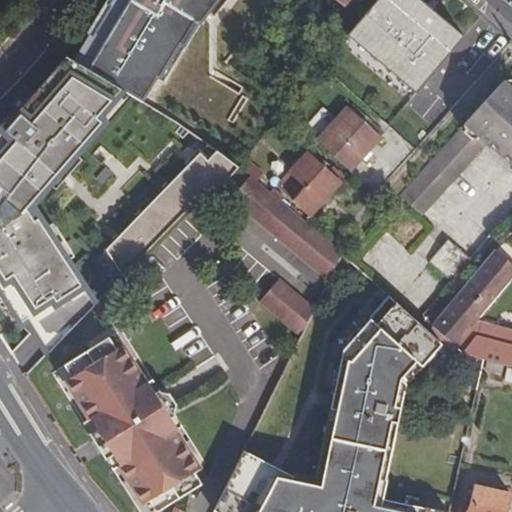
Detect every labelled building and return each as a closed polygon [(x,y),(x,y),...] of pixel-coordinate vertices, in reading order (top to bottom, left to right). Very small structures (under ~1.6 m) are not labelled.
[(87,36),(72,62),(118,90),(141,102),(155,78),(157,79),(177,46),(181,48),(196,23),(197,24),(215,0),(108,0),(105,6),(102,5),(85,34),(87,36)] [(332,0),(343,8),(347,2),(348,0),(357,0),(358,0),(332,0)] [(375,0),(348,33),(345,37),(413,96),(462,39),(416,0),(375,0)] [(260,23),(240,46),(244,50),(264,26),(260,23)] [(339,25),(301,70),(310,78),(319,67),(345,37),(348,33),(339,25)] [(218,50),(213,58),(223,64),(229,56),(218,50)] [(38,346),(43,354),(94,303),(39,216),(35,219),(21,197),(97,121),(92,116),(118,90),(72,62),(64,57),(11,109),(14,111),(0,125),(0,300),(9,314),(15,310),(38,346)] [(511,88),(502,79),(396,197),(418,217),(485,144),(511,166),(511,88)] [(344,111),(376,139),(386,128),(355,99),(344,111)] [(314,144),(346,172),(355,162),(366,150),(376,139),(344,111),(314,144)] [(236,167),(206,144),(106,248),(123,273),(206,190),(214,195),(236,167)] [(366,150),(355,162),(361,167),(372,155),(366,150)] [(290,204),(308,218),(337,185),(305,158),(287,178),(292,182),(282,195),(291,203),(290,204)] [(242,175),(253,184),(256,180),(245,171),(242,175)] [(246,178),(236,190),(335,272),(341,258),(279,206),(268,196),(253,184),(246,178)] [(256,180),(253,184),(268,196),(271,192),(256,180)] [(268,196),(279,206),(283,201),(271,192),(268,196)] [(469,260),(446,241),(427,263),(450,283),(469,260)] [(511,261),(498,250),(434,327),(455,344),(475,320),(501,289),(510,280),(511,276),(511,261)] [(321,300),(286,270),(267,294),(307,327),(321,300)] [(511,281),(510,280),(501,289),(508,295),(511,289),(511,281)] [(393,403),(399,376),(415,357),(421,362),(440,340),(417,322),(385,295),(340,349),(329,393),(336,395),(318,470),(297,465),(288,463),(260,511),(448,511),(449,511),(372,494),(389,418),(395,419),(398,404),(393,403)] [(452,349),(460,352),(485,361),(488,362),(500,366),(511,369),(511,333),(475,320),(455,344),(452,349)] [(106,337),(61,365),(69,377),(78,392),(72,395),(88,419),(95,431),(88,435),(92,442),(103,435),(110,447),(99,454),(104,461),(111,456),(118,467),(133,492),(138,489),(147,503),(152,511),(159,511),(199,487),(192,475),(183,461),(188,458),(173,433),(166,422),(173,417),(157,391),(150,396),(143,385),(127,361),(123,364),(114,349),(106,337)] [(119,346),(114,349),(123,364),(127,361),(119,346)] [(488,362),(485,373),(497,375),(500,366),(488,362)] [(69,377),(64,380),(72,395),(78,392),(69,377)] [(150,380),(143,385),(150,396),(157,391),(150,380)] [(173,417),(166,422),(173,433),(180,428),(173,417)] [(88,419),(81,424),(88,435),(95,431),(88,419)] [(103,435),(92,442),(99,454),(110,447),(103,435)] [(215,511),(260,511),(288,463),(297,465),(298,457),(254,435),(215,511)] [(111,456),(104,461),(111,472),(118,467),(111,456)] [(188,458),(183,461),(192,475),(197,472),(188,458)] [(473,487),(466,511),(504,511),(508,496),(473,487)] [(138,489),(133,492),(142,506),(147,503),(138,489)]
